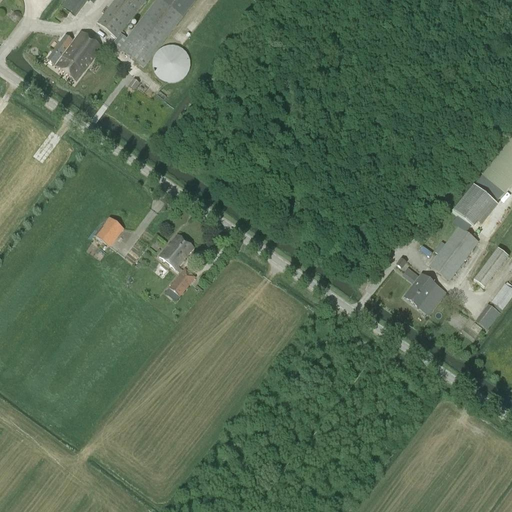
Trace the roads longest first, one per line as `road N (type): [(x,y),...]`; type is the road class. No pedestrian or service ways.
road 1 (tertiary): [(354,313),(0,69)]
road 2 (tertiary): [(511,420),(354,313)]
road 3 (track): [(511,107),(412,236)]
